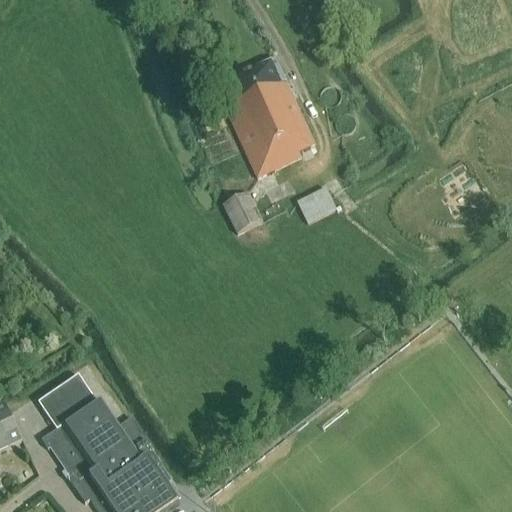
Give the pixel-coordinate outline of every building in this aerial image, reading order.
[(275,61),(219,87),(234,119),(229,121),(257,181),(301,160),(299,155),(314,148),(275,61)] [(308,226),(336,212),(326,191),(297,205),(308,226)] [(237,237),(262,224),(248,195),(223,208),(237,237)] [(170,511),(179,506),(166,487),(171,483),(149,450),(150,448),(132,421),(119,429),(100,402),(96,405),(79,378),(38,405),(56,433),(41,443),(48,452),(50,450),(70,479),(67,481),(85,506),(90,503),(96,511),(170,511)] [(4,408),(0,409),(0,454),(9,450),(21,445),(4,408)]
